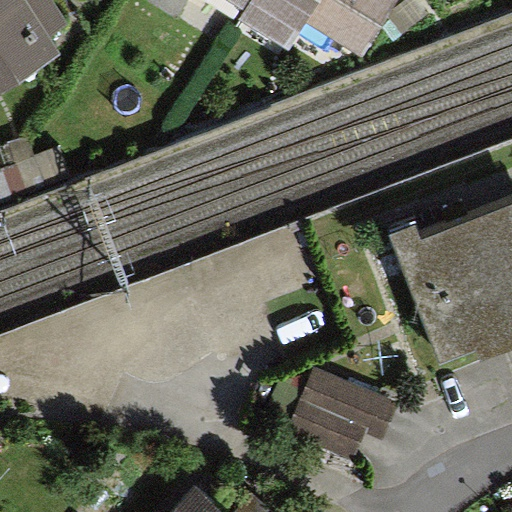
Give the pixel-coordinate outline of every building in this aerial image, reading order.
[(26,1),(25,0),(18,0),(0,12),(0,92),(61,52),(50,35),(40,21),(26,1)] [(0,0),(0,12),(18,0),(0,0)] [(51,0),(27,0),(26,1),(40,21),(50,35),(68,23),(51,0)] [(189,0),(149,0),(178,18),(189,0)] [(224,0),(243,12),(250,0),(224,0)] [(250,0),(243,12),(238,20),(288,50),(305,22),(319,0),(250,0)] [(398,0),(319,0),(305,22),(362,58),(398,0)] [(416,226),(390,236),(440,366),(476,352),(481,364),(511,351),(511,205),(421,241),(416,226)] [(398,402),(315,366),(286,433),(353,462),(366,433),(382,440),(398,402)] [(165,511),(222,511),(190,484),(171,505),(165,511)] [(274,511),(249,490),(229,511),(274,511)]
